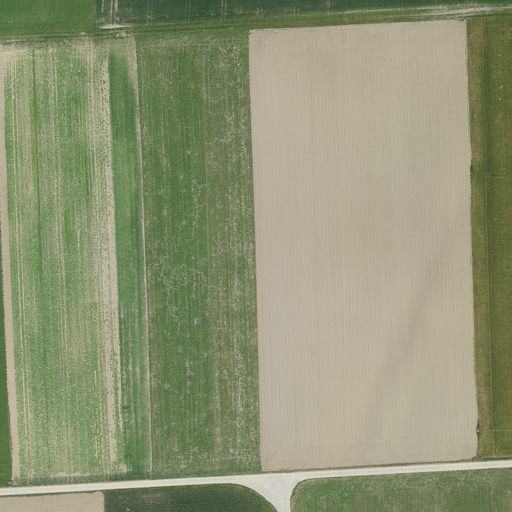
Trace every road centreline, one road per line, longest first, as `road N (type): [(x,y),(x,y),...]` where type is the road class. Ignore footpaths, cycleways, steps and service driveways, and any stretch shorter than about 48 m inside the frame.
road 1 (track): [(511,11),(0,42)]
road 2 (track): [(286,477),(0,492)]
road 3 (track): [(288,511),(286,477),(511,464)]
